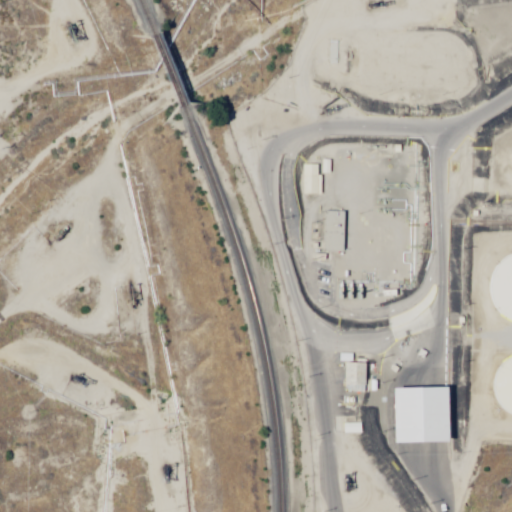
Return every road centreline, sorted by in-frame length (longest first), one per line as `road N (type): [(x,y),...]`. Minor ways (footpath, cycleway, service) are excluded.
road 1 (track): [(435,107),(318,100),(248,109),(238,133),(300,447),(297,511)]
road 2 (track): [(511,32),(435,107),(430,233),(409,333),(397,511)]
road 3 (track): [(309,0),(249,23),(149,118),(52,249),(0,293)]
road 4 (track): [(52,249),(73,254),(101,511),(37,460),(94,449)]
